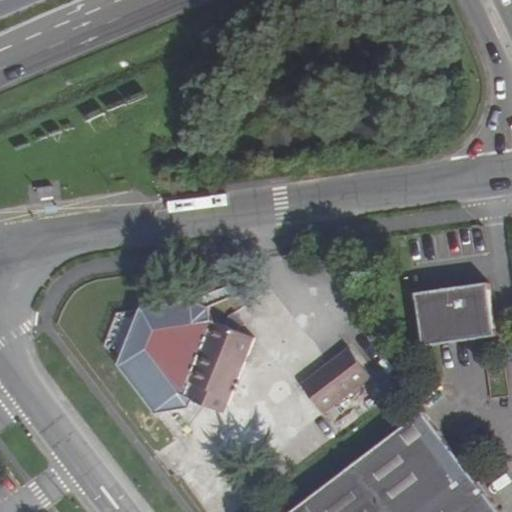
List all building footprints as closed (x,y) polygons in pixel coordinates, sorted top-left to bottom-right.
[(420,298),(428,352),(501,341),(493,288),(420,298)] [(193,384),(216,323),(212,322),(157,331),(149,353),(182,397),(191,400),(197,385),(193,384)] [(254,338),(216,323),(193,384),(197,385),(191,400),(226,413),(254,338)] [(370,377),(349,349),(302,384),(324,412),(370,377)] [(299,511),(493,511),(421,421),(299,511)]
